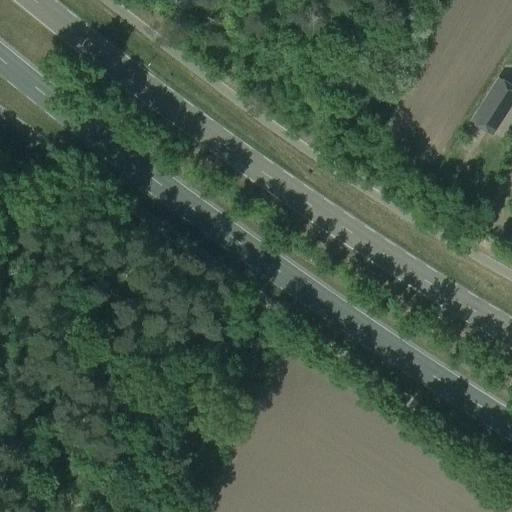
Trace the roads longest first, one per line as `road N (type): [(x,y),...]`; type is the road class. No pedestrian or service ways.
road 1 (primary): [(0,59),(223,232),(511,425)]
road 2 (primary): [(511,334),(320,213),(33,0)]
